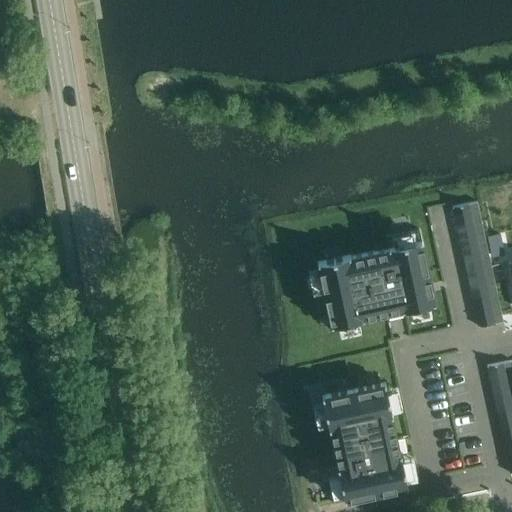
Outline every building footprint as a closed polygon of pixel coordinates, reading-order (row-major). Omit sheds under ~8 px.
[(477,202),(453,207),(455,218),(480,213),(477,202)] [(480,213),(455,218),(457,229),(458,230),(482,224),(480,213)] [(482,224),(458,230),(460,242),(460,243),(485,237),(482,224)] [(323,290),(331,326),(337,325),(340,335),(361,331),(358,320),(364,319),(364,317),(376,315),(388,312),(389,320),(403,317),(402,311),(408,309),(410,320),(432,315),(429,305),(435,303),(419,229),(386,236),(388,248),(389,249),(351,257),(351,255),(317,263),(319,269),(308,271),(313,292),(323,290)] [(485,237),(460,243),(463,255),(488,249),(485,237)] [(488,249),(463,255),(466,267),(490,262),(488,249)] [(490,262),(466,267),(468,279),(493,273),(490,262)] [(493,273),(468,279),(471,293),(496,288),(493,273)] [(496,288),(471,293),(475,310),(500,304),(496,288)] [(500,304),(475,310),(479,326),(503,321),(500,304)] [(511,361),(511,360),(487,366),(490,379),(511,374),(511,361)] [(511,374),(490,379),(493,393),(511,388),(511,374)] [(401,453),(399,453),(391,416),(392,416),(385,382),(322,396),(329,429),(330,429),(338,467),(327,469),(334,502),(408,487),(406,480),(401,453)] [(511,388),(493,393),(496,406),(511,402),(511,388)] [(511,402),(496,406),(498,419),(511,416),(511,402)] [(511,416),(498,419),(501,433),(511,430),(511,416)] [(511,430),(501,433),(504,446),(511,444),(511,430)]
